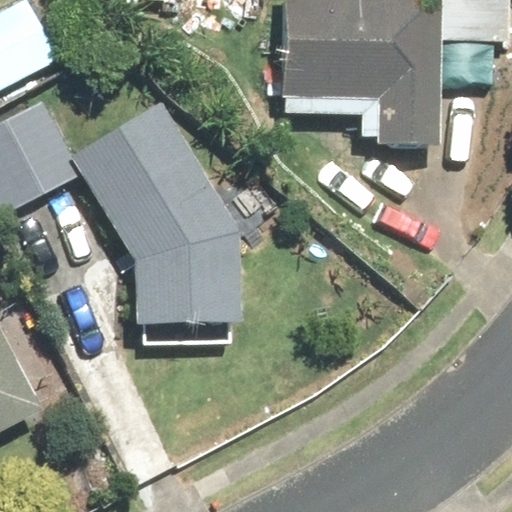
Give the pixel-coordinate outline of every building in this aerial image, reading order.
[(446,0),(283,0),(283,101),(380,103),(379,155),(445,156),(446,0)] [(24,1),(0,13),(0,94),(57,65),(24,1)] [(0,223),(70,182),(60,165),(24,105),(0,119),(0,223)] [(242,238),(164,106),(75,158),(136,263),(138,329),(244,327),(242,238)] [(0,434),(42,412),(0,332),(0,434)]
